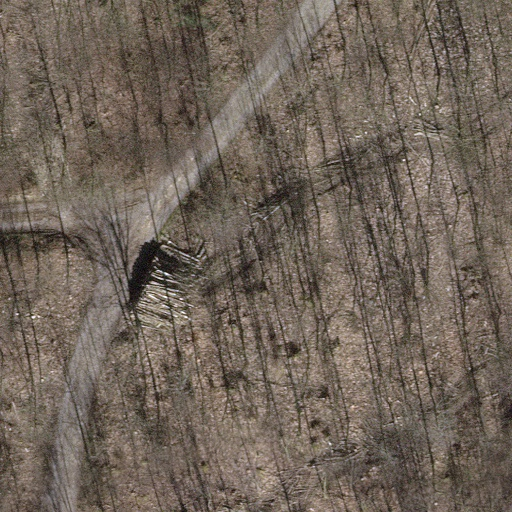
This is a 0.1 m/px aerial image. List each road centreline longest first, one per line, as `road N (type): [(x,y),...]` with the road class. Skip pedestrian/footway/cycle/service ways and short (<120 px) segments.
road 1 (track): [(68,511),(82,345),(160,193),(317,0)]
road 2 (track): [(160,193),(50,220),(0,221)]
